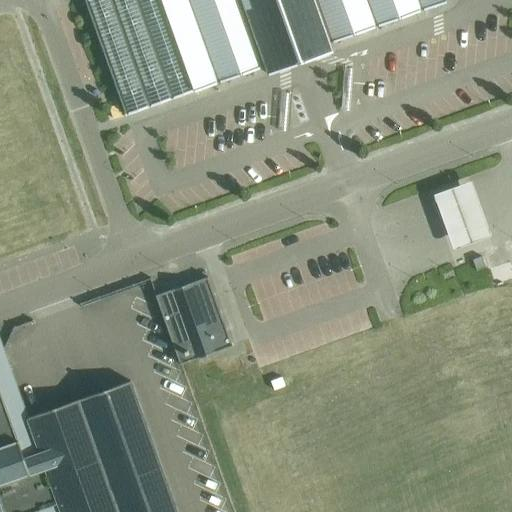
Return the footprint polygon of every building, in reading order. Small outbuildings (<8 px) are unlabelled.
[(125,116),(265,66),(269,74),(332,52),(329,43),(446,2),(445,0),(84,0),(105,59),(125,116)] [(353,70),(344,70),(341,111),(350,112),(353,70)] [(289,95),(281,94),(278,131),(287,132),(289,95)] [(471,180),(434,194),(443,220),(454,250),(491,236),(480,206),(471,180)] [(482,257),(473,261),(476,270),(485,267),(482,257)] [(504,264),(493,268),(496,278),(508,274),(504,264)] [(180,365),(199,358),(233,346),(208,277),(155,295),(180,365)] [(4,350),(0,351),(0,511),(177,511),(130,381),(28,417),(4,350)]
